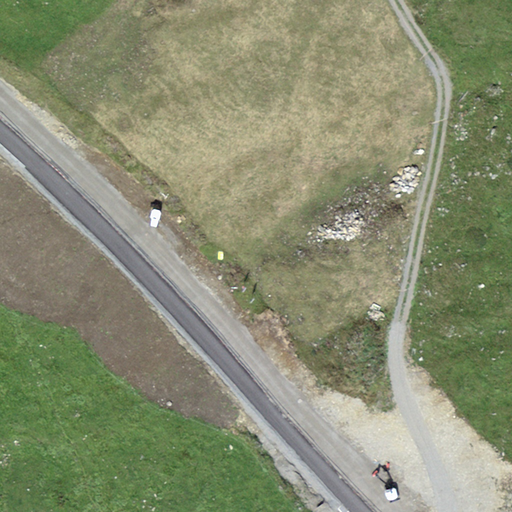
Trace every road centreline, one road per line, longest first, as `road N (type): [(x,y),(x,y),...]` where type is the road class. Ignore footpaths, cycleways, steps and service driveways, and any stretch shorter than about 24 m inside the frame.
road 1 (track): [(394,0),(447,98),(378,424),(385,464),(411,511)]
road 2 (primary): [(344,511),(224,327),(161,247),(0,103)]
